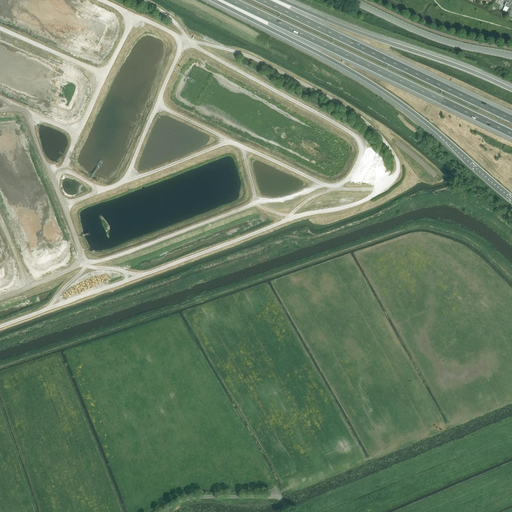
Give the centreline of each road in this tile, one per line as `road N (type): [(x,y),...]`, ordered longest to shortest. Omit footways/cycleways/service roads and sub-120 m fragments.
road 1 (motorway): [(218,0),(391,96),(511,198)]
road 2 (motorway): [(230,0),(511,134)]
road 3 (motorway): [(511,119),(261,0)]
road 4 (motorway): [(511,89),(280,0)]
road 5 (tertiary): [(511,55),(434,37),(350,0)]
road 6 (unclassified): [(287,511),(276,496),(199,496),(161,511)]
